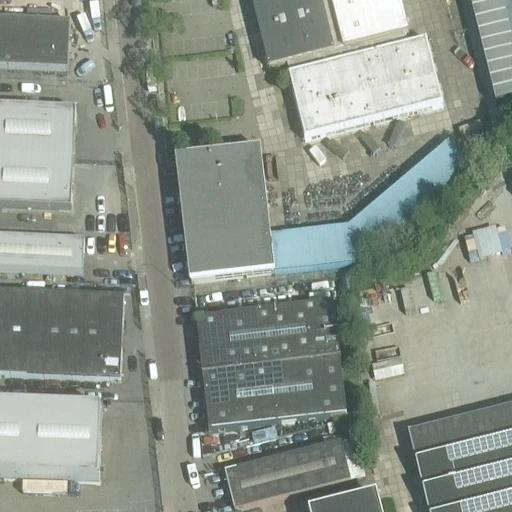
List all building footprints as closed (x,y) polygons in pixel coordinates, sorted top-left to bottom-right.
[(401,6),(399,0),(252,0),(270,71),(291,66),(294,77),(289,78),(306,143),(443,108),(427,43),(408,48),(405,37),(409,36),(406,24),(414,22),(409,4),(401,6)] [(511,0),(469,0),(497,107),(510,104),(511,103),(511,0)] [(0,70),(68,74),(70,25),(0,22),(0,70)] [(0,209),(71,213),(76,113),(0,109),(0,209)] [(260,153),(178,163),(192,285),(359,266),(470,170),(449,146),(350,230),(270,240),(260,153)] [(0,272),(83,276),(84,244),(0,240),(0,272)] [(0,378),(123,383),(126,302),(0,296),(0,378)] [(340,365),(333,306),(196,322),(196,323),(197,323),(203,377),(202,377),(202,378),(203,378),(204,381),(340,365)] [(347,418),(340,365),(204,381),(210,433),(209,433),(209,434),(347,418)] [(0,479),(99,484),(102,414),(0,409),(0,479)] [(511,511),(511,409),(409,435),(427,506),(420,508),(421,511),(511,511)] [(240,511),(352,484),(343,446),(226,475),(234,511),(240,511)] [(381,511),(378,499),(327,511),(381,511)]
